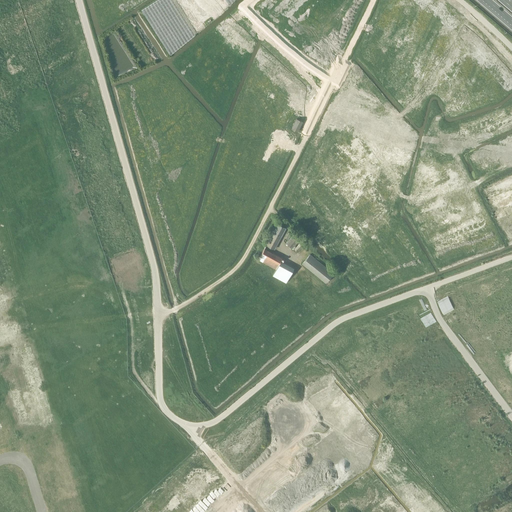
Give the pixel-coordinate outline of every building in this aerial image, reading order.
[(170,56),(195,35),(173,0),(156,0),(141,10),(170,56)] [(298,131),(302,122),(297,119),(292,128),(298,131)] [(274,249),(285,228),(278,224),(267,245),(274,249)] [(296,252),(304,243),(294,234),(286,243),(296,252)] [(294,268),(281,260),(282,258),(265,248),(259,260),(276,269),(273,275),(286,283),(294,268)] [(326,283),(334,273),(310,254),(302,264),(326,283)]
